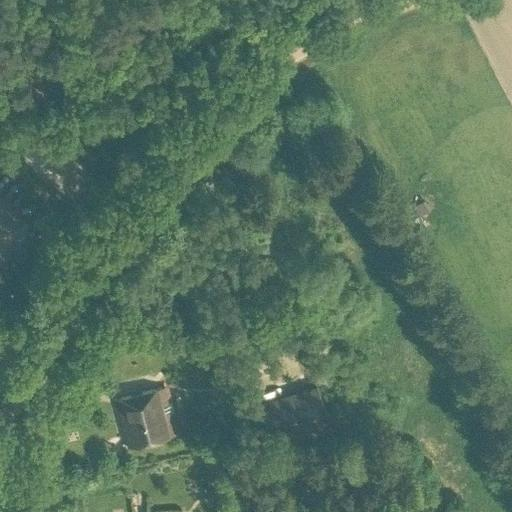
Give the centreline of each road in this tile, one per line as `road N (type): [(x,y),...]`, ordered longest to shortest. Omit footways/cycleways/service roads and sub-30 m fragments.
road 1 (track): [(22,367),(145,202),(294,56)]
road 2 (track): [(294,56),(337,28),(417,0)]
